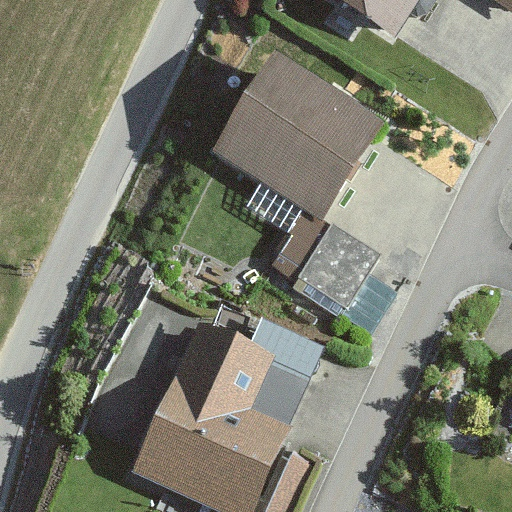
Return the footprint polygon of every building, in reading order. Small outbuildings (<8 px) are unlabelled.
[(321,0),(391,42),(416,0),(321,0)] [(511,0),(482,0),(511,16),(511,0)] [(207,154),(322,221),(382,119),(267,52),(207,154)] [(331,226),(296,284),(347,315),(382,257),(331,226)] [(269,359),(196,325),(128,469),(218,511),(252,511),(292,429),(246,407),(269,359)]
